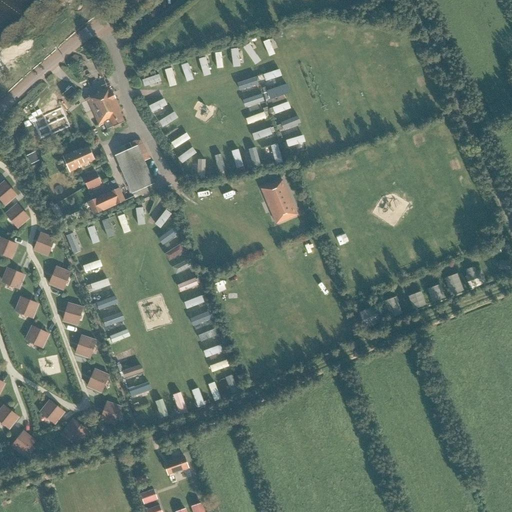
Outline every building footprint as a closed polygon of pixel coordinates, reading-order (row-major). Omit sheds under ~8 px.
[(269,39),(263,42),(269,56),(275,54),(269,39)] [(249,44),(243,48),(255,65),(261,61),(249,44)] [(238,49),(231,49),(233,67),(240,66),(238,49)] [(221,52),(215,53),(217,69),(223,68),(221,52)] [(211,74),(206,58),(199,60),(204,76),(211,74)] [(188,63),(181,66),(187,82),(194,80),(188,63)] [(171,69),(165,71),(170,87),(176,85),(171,69)] [(263,75),(265,82),(282,76),(279,69),(263,75)] [(237,83),(239,90),(259,84),(256,77),(237,83)] [(267,90),(270,100),(290,93),(287,83),(267,90)] [(104,122),(107,129),(113,126),(113,127),(124,122),(120,112),(121,111),(110,86),(87,97),(87,98),(85,99),(86,101),(88,100),(98,125),(104,122)] [(243,101),(245,107),(264,101),(261,94),(243,101)] [(148,106),(152,113),(167,105),(164,99),(148,106)] [(272,108),(275,114),(290,108),(288,102),(272,108)] [(43,118),(33,122),(40,138),(50,134),(51,135),(69,127),(61,108),(42,116),(43,118)] [(159,121),(162,128),(178,118),(174,112),(159,121)] [(246,118),(249,125),(266,119),(263,112),(246,118)] [(281,123),(283,130),(300,122),(297,116),(281,123)] [(252,134),(255,141),(272,134),(269,128),(252,134)] [(171,143),(175,149),(190,139),(187,133),(171,143)] [(306,142),(304,135),(286,140),(288,147),(306,142)] [(277,144),(271,146),(276,165),(283,163),(277,144)] [(132,148),(115,156),(132,193),(134,198),(147,191),(145,187),(154,183),(144,162),(137,146),(132,148)] [(96,161),(89,147),(83,150),(82,148),(63,156),(70,172),(96,161)] [(178,158),(182,164),(197,153),(193,147),(178,158)] [(255,147),(248,149),(254,169),(261,167),(255,147)] [(238,149),(231,151),(237,168),(243,166),(238,149)] [(27,156),(31,164),(39,160),(35,152),(27,156)] [(221,154),(214,155),(219,172),(226,170),(221,154)] [(101,183),(96,172),(83,178),(88,189),(101,183)] [(272,212),(277,223),(296,214),(292,204),(293,203),(288,192),(287,192),(282,181),(263,190),(267,200),(266,201),(271,212),(272,212)] [(0,194),(5,200),(3,201),(6,205),(16,196),(5,182),(0,186),(0,194)] [(125,201),(119,188),(88,202),(94,215),(125,201)] [(8,212),(6,215),(9,218),(11,216),(17,223),(16,224),(19,228),(29,219),(17,205),(10,211),(9,210),(8,212)] [(143,208),(136,209),(138,225),(145,224),(143,208)] [(68,223),(84,217),(81,210),(65,216),(68,223)] [(171,214),(165,210),(155,224),(160,228),(171,214)] [(124,215),(117,217),(124,234),(130,231),(124,215)] [(109,220),(103,222),(108,239),(115,237),(109,220)] [(94,226),(87,228),(93,245),(100,243),(94,226)] [(178,233),(173,227),(158,239),(163,245),(178,233)] [(73,233),(66,236),(74,254),(80,251),(73,233)] [(42,234),(35,251),(47,256),(49,251),(47,251),(50,243),(53,244),(55,239),(52,238),(52,237),(50,237),(42,234)] [(0,251),(8,254),(7,256),(12,258),(17,246),(0,239),(0,251)] [(502,253),(499,244),(488,248),(491,256),(502,253)] [(184,252),(180,245),(164,254),(169,261),(184,252)] [(102,267),(100,260),(83,266),(85,272),(102,267)] [(191,267),(187,260),(172,267),(176,274),(191,267)] [(508,270),(510,262),(500,260),(498,269),(508,270)] [(475,271),(474,267),(464,271),(471,288),(486,283),(480,269),(475,271)] [(57,268),(50,285),(62,290),(64,285),(63,285),(66,277),(69,278),(71,273),(67,272),(68,271),(66,271),(57,268)] [(8,269),(2,281),(15,286),(14,288),(19,289),(20,286),(21,286),(22,285),(21,284),(24,276),(8,269)] [(464,291),(457,273),(444,278),(451,295),(464,291)] [(197,285),(195,278),(177,285),(180,292),(197,285)] [(110,285),(107,279),(90,284),(92,291),(110,285)] [(445,298),(440,284),(427,289),(432,303),(445,298)] [(426,305),(421,291),(408,296),(413,310),(426,305)] [(118,304),(116,296),(97,303),(99,310),(118,304)] [(204,303),(201,296),(184,303),(187,309),(204,303)] [(403,314),(396,296),(383,301),(390,319),(403,314)] [(17,308),(15,312),(20,314),(20,312),(33,317),(38,305),(21,298),(18,306),(17,306),(16,308),(17,308)] [(69,304),(64,322),(77,326),(78,321),(76,321),(79,312),(82,313),(83,308),(80,307),(78,306),(78,307),(69,304)] [(381,323),(375,307),(360,312),(366,329),(381,323)] [(124,320),(121,312),(102,319),(105,327),(124,320)] [(212,319),(209,312),(190,319),(193,326),(212,319)] [(27,337),(26,340),(30,342),(31,341),(43,347),(48,335),(32,327),(28,335),(27,335),(26,337),(27,337)] [(130,337),(127,329),(109,336),(112,343),(130,337)] [(218,336),(215,329),(199,335),(201,342),(218,336)] [(82,337),(77,354),(89,358),(93,345),(95,346),(96,341),(93,340),(93,339),(91,339),(91,340),(82,337)] [(223,352),(220,345),(204,351),(206,358),(223,352)] [(135,355),(133,349),(117,354),(120,361),(135,355)] [(229,366),(226,360),(210,366),(212,372),(229,366)] [(143,372),(141,365),(123,371),(126,378),(143,372)] [(96,370),(88,387),(100,392),(106,380),(107,380),(109,376),(106,375),(106,374),(104,373),(104,374),(96,370)] [(232,376),(226,378),(232,395),(239,392),(232,376)] [(151,390),(148,382),(129,389),(131,397),(151,390)] [(214,382),(208,385),(215,402),(221,399),(214,382)] [(198,388),(192,391),(198,408),(205,405),(198,388)] [(180,392),(173,395),(180,415),(187,413),(180,392)] [(162,399),(155,402),(162,418),(169,416),(162,399)] [(49,402),(41,412),(51,420),(51,421),(54,424),(57,421),(57,422),(59,421),(58,420),(63,413),(49,402)] [(108,403),(101,420),(114,424),(118,412),(120,412),(121,408),(118,407),(118,406),(116,405),(116,406),(108,403)] [(0,420),(9,428),(18,418),(4,407),(0,411),(0,420)] [(66,429),(64,432),(67,435),(68,434),(79,442),(87,432),(73,421),(67,427),(65,428),(66,429)] [(24,433),(13,447),(23,455),(31,445),(32,446),(35,442),(32,439),(33,439),(31,438),(24,433)] [(184,455),(165,462),(169,474),(188,467),(184,455)] [(143,476),(135,478),(137,484),(145,481),(143,476)] [(151,491),(141,494),(144,504),(155,500),(151,491)]
